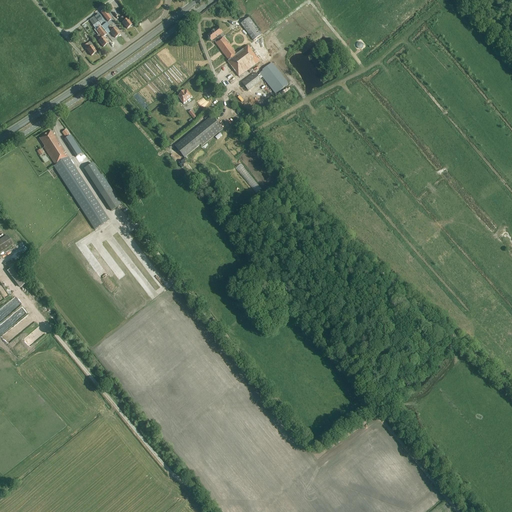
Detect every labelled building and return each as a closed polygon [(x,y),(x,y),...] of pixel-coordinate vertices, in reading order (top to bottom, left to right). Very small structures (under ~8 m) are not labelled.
[(112,19),(104,9),(100,12),(97,14),(100,18),(103,16),(108,22),(112,19)] [(127,29),(132,25),(124,15),(119,19),(122,22),(122,23),(127,29)] [(249,18),(241,24),(253,41),(262,35),(249,18)] [(98,41),(103,47),(108,44),(103,37),(106,35),(101,27),(100,28),(97,23),(93,26),(96,31),(95,31),(98,35),(96,37),(98,41)] [(111,27),(110,26),(107,28),(110,32),(115,38),(120,34),(115,28),(115,29),(113,26),(111,27)] [(207,36),(209,39),(212,42),(212,41),(213,42),(214,42),(229,61),(228,62),(239,77),(247,71),(260,61),(254,54),(248,46),(247,47),(244,49),(237,55),(223,37),(225,36),(222,34),(223,33),(218,28),(209,34),(208,35),(207,35),(207,36)] [(237,29),(234,31),(236,35),(240,40),(243,38),(237,29)] [(90,42),(89,43),(84,46),(87,50),(86,50),(91,56),(96,52),(91,46),(92,46),(90,42)] [(269,62),(259,69),(278,93),(287,86),(269,62)] [(260,80),(256,75),(255,73),(242,83),(247,90),(260,80)] [(190,99),(192,98),(187,90),(184,92),(184,91),(180,95),(178,97),(184,104),(188,101),(189,102),(191,101),(190,99)] [(212,116),(175,146),(184,158),(200,145),(201,147),(222,129),(212,116)] [(109,220),(66,155),(51,131),(39,139),(44,147),(43,148),(55,165),(53,167),(94,230),(109,220)] [(76,157),(82,154),(70,136),(64,139),(76,157)] [(83,167),(90,161),(86,157),(79,162),(83,167)] [(121,205),(101,175),(100,176),(92,164),(84,169),(111,211),(121,205)] [(0,240),(0,252),(13,244),(7,236),(0,240)] [(7,272),(13,280),(20,289),(28,283),(15,266),(7,272)] [(377,425),(374,421),(368,425),(370,429),(377,425)]
